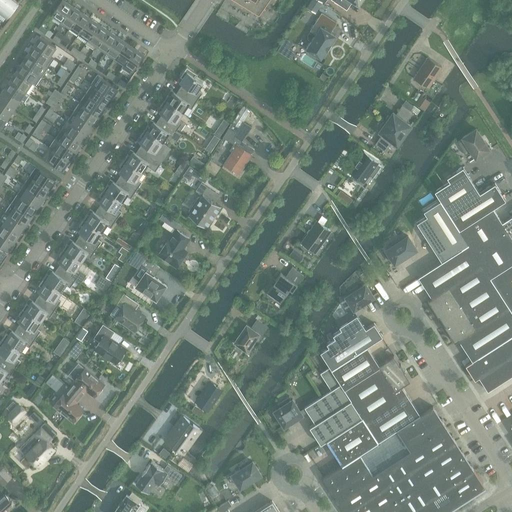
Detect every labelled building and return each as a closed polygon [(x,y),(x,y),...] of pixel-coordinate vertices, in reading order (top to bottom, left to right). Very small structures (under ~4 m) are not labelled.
[(6,0),(0,8),(0,12),(7,18),(19,2),(15,0),(6,0)] [(61,0),(52,15),(61,21),(72,5),(63,0),(61,0)] [(235,0),(259,14),(269,0),(235,0)] [(322,3),(317,0),(311,0),(309,4),(318,10),(322,3)] [(352,1),(358,5),(361,0),(332,0),(345,8),(349,2),(352,1)] [(81,12),(72,5),(61,21),(70,27),(81,12)] [(90,18),(81,12),(70,27),(79,33),(90,18)] [(321,59),(336,36),(330,32),(337,23),(321,13),(310,31),(308,35),(307,38),(309,40),(311,42),(306,49),(321,59)] [(79,33),(88,40),(99,24),(90,18),(79,33)] [(94,50),(97,46),(108,30),(99,24),(88,40),(85,44),(94,50)] [(48,30),(41,26),(38,30),(45,34),(48,30)] [(106,52),(117,36),(108,30),(97,46),(106,52)] [(41,36),(40,35),(34,45),(50,56),(56,47),(41,36)] [(55,35),(52,39),(59,44),(62,39),(55,35)] [(117,36),(106,52),(115,58),(126,42),(117,36)] [(285,38),(277,51),(285,56),(289,49),(293,43),(285,38)] [(66,48),(69,44),(62,39),(59,44),(66,48)] [(124,64),(135,48),(126,42),(115,58),(124,64)] [(50,56),(34,45),(28,54),(43,65),(48,68),(54,59),(50,56)] [(73,47),(70,51),(77,56),(80,52),(73,47)] [(144,55),(135,48),(124,64),(121,68),(130,74),(144,55)] [(84,60),(86,56),(80,52),(77,56),(84,60)] [(28,54),(22,63),(37,74),(42,77),(48,68),(43,65),(28,54)] [(422,86),(425,85),(428,87),(442,66),(428,57),(414,78),(418,80),(418,81),(418,83),(420,85),(422,86)] [(91,59),(88,64),(95,68),(98,64),(91,59)] [(71,71),(76,64),(72,61),(67,68),(71,71)] [(22,63),(16,72),(35,86),(42,77),(37,74),(22,63)] [(102,73),(104,68),(98,64),(95,68),(102,73)] [(78,75),(83,69),(78,66),(74,73),(78,75)] [(180,83),(182,84),(179,89),(197,101),(202,93),(198,90),(203,83),(195,78),(198,75),(187,67),(180,77),(183,79),(180,83)] [(70,73),(66,70),(61,77),(65,80),(70,73)] [(16,72),(10,81),(29,95),(35,86),(16,72)] [(113,80),(116,76),(109,72),(106,76),(113,80)] [(74,73),(69,79),(73,82),(78,75),(74,73)] [(98,75),(91,84),(96,87),(112,98),(118,88),(117,88),(102,78),(98,75)] [(57,84),(61,86),(65,80),(61,77),(57,84)] [(118,84),(124,88),(127,84),(120,80),(118,84)] [(23,104),(29,95),(10,81),(3,90),(19,101),(23,104)] [(70,87),(66,84),(62,91),(66,93),(70,87)] [(85,94),(90,97),(105,107),(112,98),(96,87),(91,84),(85,94)] [(59,92),(55,89),(50,96),(54,99),(59,92)] [(171,96),(168,94),(164,101),(182,113),(187,106),(191,109),(197,101),(179,89),(176,94),(174,92),(171,96)] [(0,100),(13,110),(19,101),(3,90),(0,95),(0,100)] [(59,92),(54,99),(58,101),(61,98),(63,95),(59,92)] [(85,94),(79,102),(79,103),(84,105),(99,116),(105,107),(90,97),(85,94)] [(232,95),(227,102),(231,105),(230,106),(231,107),(232,106),(233,106),(237,99),(232,95)] [(425,110),(431,102),(421,95),(416,104),(425,110)] [(50,96),(46,102),(50,105),(54,99),(50,96)] [(54,108),(58,101),(54,99),(50,105),(54,108)] [(0,113),(7,119),(13,110),(0,100),(0,113)] [(182,113),(164,101),(160,107),(162,109),(160,113),(162,114),(159,119),(177,131),(178,129),(181,131),(185,124),(178,119),(182,113)] [(84,105),(79,103),(73,111),(81,116),(93,125),(99,116),(84,105)] [(245,105),(231,123),(238,128),(252,110),(245,105)] [(388,115),(384,121),(401,132),(403,134),(404,135),(411,125),(408,123),(406,121),(413,111),(403,105),(398,112),(399,112),(397,115),(393,112),(390,116),(388,115)] [(45,109),(41,106),(37,113),(41,116),(45,109)] [(45,115),(49,118),(54,111),(50,108),(45,115)] [(81,116),(73,111),(67,121),(87,134),(93,125),(81,116)] [(32,119),(36,122),(41,116),(37,113),(32,119)] [(46,122),(42,119),(37,126),(42,129),(46,122)] [(177,131),(159,119),(156,123),(153,122),(151,126),(148,124),(144,130),(162,143),(167,136),(171,139),(176,142),(182,134),(177,131)] [(214,133),(220,137),(229,123),(224,119),(214,133)] [(61,129),(65,132),(81,143),(87,134),(67,121),(61,129)] [(380,137),(375,144),(385,151),(392,141),(395,143),(397,145),(404,135),(403,134),(401,132),(384,121),(380,127),(382,128),(379,132),(383,135),(381,137),(380,137)] [(238,175),(252,155),(250,154),(254,149),(242,142),(250,129),(242,124),(239,129),(238,128),(231,123),(223,137),(234,144),(230,151),(232,152),(224,165),(238,175)] [(29,134),(33,127),(29,124),(25,131),(29,134)] [(37,126),(33,133),(37,135),(42,129),(37,126)] [(55,138),(59,141),(75,152),(81,143),(65,132),(61,129),(55,138)] [(490,150),(484,141),(483,141),(481,138),(482,138),(476,129),(462,138),(463,139),(457,142),(465,155),(471,151),(476,159),(490,150)] [(162,143),(144,130),(140,137),(142,138),(140,142),(142,144),(139,149),(161,164),(166,155),(158,150),(162,143)] [(18,140),(22,143),(27,136),(23,133),(18,140)] [(29,147),(34,141),(29,138),(25,145),(29,147)] [(55,138),(49,147),(69,161),(75,152),(59,141),(55,138)] [(205,149),(211,152),(214,147),(209,144),(205,149)] [(62,170),(62,171),(69,161),(49,147),(43,157),(62,170)] [(161,164),(139,149),(136,153),(133,152),(130,156),(128,154),(124,160),(142,173),(147,166),(151,169),(155,171),(161,164)] [(11,159),(16,153),(11,150),(7,157),(11,159)] [(381,165),(377,162),(378,162),(364,152),(350,172),(353,175),(350,179),(365,188),(373,177),(381,165)] [(14,161),(18,164),(22,157),(18,155),(14,161)] [(184,158),(174,173),(181,178),(191,163),(184,158)] [(5,169),(9,162),(5,159),(1,166),(5,169)] [(119,172),(122,174),(118,178),(136,190),(142,182),(137,179),(142,173),(124,160),(119,166),(122,168),(119,172)] [(199,160),(195,166),(201,170),(205,164),(199,160)] [(6,173),(10,176),(14,169),(10,166),(6,173)] [(190,166),(183,176),(189,180),(192,175),(202,182),(203,181),(205,183),(208,178),(206,177),(190,166)] [(30,176),(49,190),(56,180),(56,179),(55,180),(40,169),(36,167),(30,176)] [(435,191),(440,200),(459,230),(493,208),(506,200),(495,183),(480,193),(463,167),(447,177),(450,181),(435,191)] [(30,176),(23,185),(28,188),(43,198),(49,190),(30,176)] [(126,195),(131,198),(136,190),(118,178),(115,183),(113,181),(110,185),(108,184),(103,190),(122,202),(126,195)] [(169,183),(165,188),(171,192),(174,187),(169,183)] [(189,213),(190,214),(188,216),(206,228),(212,219),(212,220),(215,215),(221,206),(214,202),(219,195),(201,183),(196,190),(203,195),(202,197),(201,196),(198,197),(189,210),(189,213)] [(37,207),(43,198),(28,188),(21,197),(37,207)] [(99,202),(101,203),(98,208),(116,220),(121,212),(117,209),(122,202),(103,190),(99,196),(102,198),(99,202)] [(340,190),(337,195),(350,204),(353,199),(340,190)] [(21,197),(17,194),(11,203),(31,216),(37,207),(21,197)] [(468,244),(459,230),(440,200),(424,211),(427,216),(417,223),(442,261),(468,244)] [(11,203),(5,212),(25,225),(31,216),(11,203)] [(90,215),(87,213),(83,220),(102,232),(106,225),(110,228),(116,220),(98,208),(95,213),(93,211),(90,215)] [(459,230),(468,244),(475,254),(508,232),(502,222),(493,208),(459,230)] [(0,219),(0,221),(3,224),(19,234),(25,225),(5,212),(0,219)] [(163,213),(160,219),(166,223),(170,218),(163,213)] [(511,215),(502,222),(508,232),(511,229),(511,215)] [(322,216),(318,222),(323,225),(327,220),(322,216)] [(79,232),(81,233),(78,238),(96,250),(101,242),(97,239),(102,232),(83,220),(79,226),(82,228),(79,232)] [(315,252),(330,230),(323,225),(318,222),(317,221),(302,242),(304,244),(303,246),(307,249),(310,248),(315,252)] [(0,234),(13,243),(19,234),(3,224),(0,228),(0,234)] [(170,241),(168,240),(159,254),(177,266),(186,252),(181,249),(189,238),(177,230),(170,241)] [(511,237),(508,232),(475,254),(490,277),(511,263),(511,237)] [(0,247),(8,253),(8,252),(7,252),(13,243),(0,234),(0,247)] [(385,250),(395,264),(417,250),(408,236),(400,240),(399,238),(391,243),(392,245),(385,250)] [(70,245),(67,243),(63,249),(81,262),(86,255),(90,258),(96,250),(78,238),(75,242),(73,241),(70,245)] [(118,238),(116,242),(129,250),(131,247),(118,238)] [(459,339),(472,361),(511,334),(511,311),(490,277),(475,254),(468,244),(442,261),(418,276),(432,297),(427,300),(438,317),(439,316),(445,325),(444,326),(455,342),(459,339)] [(59,261),(61,263),(58,268),(75,280),(81,272),(77,269),(81,262),(63,249),(59,256),(61,257),(59,261)] [(136,251),(129,262),(139,269),(142,264),(146,258),(136,251)] [(511,263),(490,277),(511,311),(511,263)] [(139,269),(133,277),(139,281),(136,286),(156,300),(160,294),(161,295),(163,291),(162,291),(166,285),(158,280),(159,280),(154,276),(154,277),(146,271),(148,268),(142,264),(139,269)] [(285,294),(284,294),(288,289),(292,292),(297,284),(304,274),(292,266),(285,276),(281,273),(275,280),(276,281),(273,286),(272,285),(267,292),(280,302),(285,294)] [(50,275),(47,273),(43,279),(61,292),(66,285),(70,288),(75,280),(58,268),(55,272),(52,271),(50,275)] [(109,272),(105,278),(111,282),(115,276),(109,272)] [(55,309),(61,301),(56,299),(61,292),(43,279),(38,285),(41,287),(38,291),(41,293),(38,297),(55,309)] [(345,297),(354,310),(374,297),(365,284),(359,288),(358,285),(357,285),(349,290),(350,290),(352,293),(345,297)] [(145,316),(135,309),(139,304),(124,294),(117,304),(122,307),(115,318),(135,331),(145,316)] [(29,305),(27,303),(22,309),(41,321),(45,315),(50,317),(55,309),(38,297),(34,302),(32,300),(29,305)] [(40,331),(36,328),(41,321),(22,309),(18,315),(21,317),(18,321),(20,323),(17,327),(35,339),(40,331)] [(96,317),(91,314),(88,319),(93,322),(96,317)] [(258,334),(261,335),(267,326),(262,323),(265,318),(258,314),(255,318),(257,319),(251,328),(247,324),(234,342),(247,350),(258,334)] [(367,346),(383,336),(374,323),(366,328),(357,314),(339,326),(341,329),(333,335),(335,338),(326,343),(328,346),(320,352),(330,367),(328,368),(329,369),(330,368),(331,370),(331,369),(367,346)] [(77,318),(74,321),(82,326),(84,322),(77,318)] [(118,359),(121,359),(123,355),(123,353),(125,349),(110,338),(114,332),(103,324),(94,338),(99,341),(95,349),(103,354),(103,356),(107,359),(109,358),(116,363),(118,359)] [(12,330),(9,334),(6,333),(2,339),(21,351),(25,344),(30,347),(35,339),(17,327),(14,332),(12,330)] [(479,377),(487,391),(511,374),(511,334),(472,361),(465,365),(472,376),(473,376),(475,379),(479,377)] [(64,337),(54,351),(61,356),(70,342),(64,337)] [(0,347),(0,352),(0,358),(15,369),(20,361),(16,358),(21,351),(2,339),(0,341),(0,346),(1,347),(0,347)] [(76,343),(68,353),(75,358),(83,348),(76,343)] [(367,346),(331,369),(341,384),(362,417),(378,442),(397,430),(420,414),(402,386),(410,380),(404,371),(405,371),(400,364),(394,355),(379,365),(367,346)] [(0,380),(0,381),(5,374),(9,377),(15,369),(0,358),(0,380)] [(48,362),(44,367),(50,371),(53,366),(48,362)] [(104,384),(85,368),(78,363),(68,375),(75,381),(70,388),(81,397),(86,390),(94,396),(96,394),(99,394),(102,390),(102,387),(104,384)] [(52,374),(46,382),(57,391),(63,383),(52,374)] [(44,379),(39,375),(35,381),(40,385),(44,379)] [(210,382),(196,401),(208,409),(221,390),(210,382)] [(321,444),(326,440),(362,417),(341,384),(305,407),(300,411),(292,399),(291,400),(289,396),(277,403),(278,404),(280,407),(274,411),(284,427),(303,415),(308,412),(315,423),(309,427),(321,444)] [(511,384),(492,397),(505,417),(511,413),(511,384)] [(83,409),(76,403),(81,397),(70,388),(65,394),(64,393),(54,406),(73,422),(83,409)] [(31,398),(35,392),(30,389),(26,394),(31,398)] [(41,395),(38,393),(33,400),(38,404),(42,399),(41,395)] [(19,404),(7,415),(15,422),(26,411),(19,404)] [(359,454),(342,465),(323,477),(345,511),(440,511),(483,484),(433,406),(420,414),(397,430),(410,450),(373,474),(359,454)] [(175,427),(168,437),(184,449),(200,428),(184,416),(179,423),(178,422),(177,423),(178,423),(176,425),(175,426),(174,427),(175,427)] [(362,417),(326,440),(342,465),(359,454),(378,442),(362,417)] [(27,442),(20,449),(26,455),(20,461),(27,468),(33,462),(39,468),(45,461),(44,460),(55,449),(48,442),(53,438),(57,433),(45,422),(41,426),(34,433),(30,437),(31,438),(29,440),(27,442)] [(163,447),(159,453),(166,458),(170,452),(163,447)] [(231,475),(240,488),(261,474),(252,461),(251,462),(249,460),(249,459),(238,466),(239,466),(240,469),(231,475)] [(142,474),(136,483),(148,492),(155,481),(159,484),(166,475),(177,482),(182,474),(167,464),(164,469),(152,460),(150,462),(142,473),(142,474)] [(3,468),(0,470),(0,483),(3,486),(12,477),(3,468)] [(127,495),(114,511),(135,511),(141,505),(139,503),(142,499),(132,492),(129,496),(127,495)] [(0,511),(6,511),(14,506),(4,495),(0,498),(0,511)] [(220,511),(221,511),(231,506),(228,501),(218,508),(220,511)] [(279,511),(272,501),(254,511),(279,511)]
